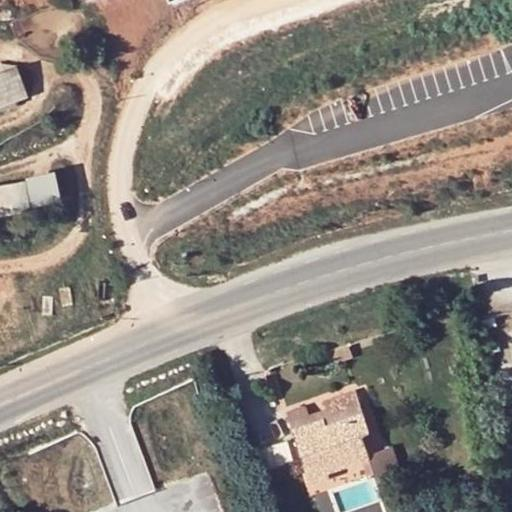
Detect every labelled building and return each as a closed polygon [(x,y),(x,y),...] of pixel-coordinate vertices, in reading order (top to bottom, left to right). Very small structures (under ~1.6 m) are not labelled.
[(0,70),(0,105),(28,95),(17,65),(0,70)] [(54,172),(26,177),(31,204),(59,199),(54,172)] [(31,204),(26,177),(0,181),(0,212),(22,208),(21,206),(31,204)] [(354,357),(349,345),(319,356),(324,367),(354,357)] [(325,409),(331,423),(363,413),(355,390),(324,402),(325,409)] [(286,412),(292,429),(322,419),(324,426),(331,423),(325,409),(308,414),(305,405),(286,412)] [(322,419),(292,429),(310,482),(330,475),(328,471),(362,459),(369,457),(368,454),(361,433),(369,430),(363,413),(331,423),(324,426),(322,419)] [(369,457),(362,459),(368,478),(399,467),(391,445),(368,454),(369,457)]
